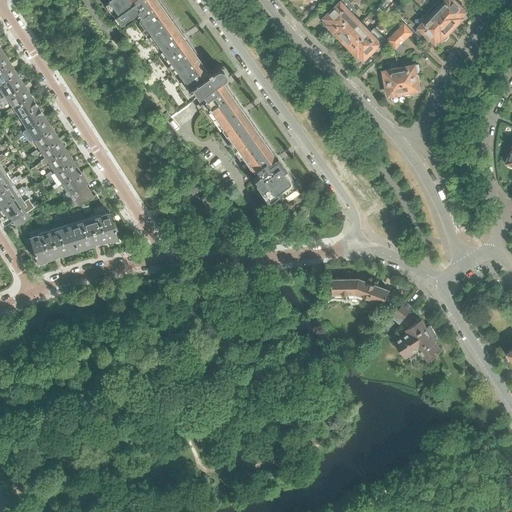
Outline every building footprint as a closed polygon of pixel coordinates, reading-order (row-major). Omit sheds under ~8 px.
[(142,7),(137,0),(108,0),(117,13),(114,15),(119,22),(136,11),(142,7)] [(184,35),(158,0),(137,0),(142,7),(136,11),(139,15),(138,16),(163,51),(164,50),(184,35)] [(334,31),(352,15),(356,10),(354,8),(355,6),(348,0),(342,0),(335,8),(333,8),(330,11),(330,12),(323,20),(322,22),(326,26),(328,25),(334,31)] [(466,11),(460,6),(460,4),(458,2),(456,2),(454,0),(445,0),(439,7),(457,24),(463,18),(462,16),(466,11)] [(457,24),(439,7),(430,17),(448,34),(452,30),(454,29),(456,27),(457,25),(457,24)] [(189,88),(166,57),(165,55),(167,54),(164,50),(163,51),(138,16),(139,15),(136,11),(119,22),(115,25),(122,35),(115,39),(135,67),(133,69),(148,90),(151,88),(171,116),(198,97),(190,87),(189,88)] [(448,34),(430,17),(426,13),(418,21),(417,20),(415,23),(417,25),(417,26),(420,28),(418,29),(419,30),(418,31),(424,37),(426,34),(437,45),(442,40),(443,41),(446,40),(448,38),(449,35),(448,34)] [(342,41),(361,24),(352,15),(334,31),(338,34),(338,37),(342,41)] [(414,32),(404,23),(399,28),(409,37),(414,32)] [(352,50),(375,29),(374,29),(370,33),(361,24),(342,41),(346,45),(348,46),(352,50)] [(409,37),(399,28),(395,31),(400,36),(405,41),(409,37)] [(375,49),(383,41),(381,39),(379,41),(376,38),(380,34),(375,29),(352,50),(358,56),(359,58),(361,60),(363,61),(370,54),(372,54),(374,52),(375,51),(375,49)] [(391,45),(400,36),(395,31),(387,40),(391,45)] [(210,72),(197,53),(184,35),(164,50),(167,54),(165,55),(166,57),(189,88),(190,87),(198,97),(202,94),(203,96),(210,92),(224,82),(223,81),(225,80),(226,78),(227,76),(227,74),(226,72),(225,70),(223,68),(221,67),(219,67),(216,67),(214,68),(210,72)] [(396,50),(402,44),(405,41),(400,36),(391,45),(389,47),(393,51),(395,49),(396,50)] [(399,53),(405,47),(402,44),(396,50),(399,53)] [(0,68),(9,63),(2,52),(0,53),(0,68)] [(0,84),(16,74),(9,63),(0,68),(0,84)] [(418,80),(419,79),(419,75),(417,74),(416,70),(419,70),(418,65),(407,67),(407,64),(400,66),(400,68),(404,93),(406,93),(408,94),(410,93),(412,91),(417,90),(417,91),(420,90),(422,90),(422,88),(423,87),(422,85),(421,85),(419,84),(418,80)] [(404,93),(400,68),(384,71),(384,72),(381,72),(382,76),(385,76),(386,81),(385,82),(385,85),(387,87),(389,96),(397,94),(399,95),(402,95),(403,93),(404,93)] [(5,97),(23,85),(16,74),(0,84),(0,90),(1,90),(5,96),(5,97)] [(264,138),(243,109),(224,82),(210,92),(203,96),(204,98),(203,99),(208,106),(205,108),(204,107),(199,110),(215,132),(214,133),(229,154),(249,141),(253,146),(264,138)] [(30,96),(23,85),(5,97),(5,96),(1,99),(0,99),(0,103),(2,102),(4,104),(8,101),(12,107),(30,96)] [(20,118),(37,107),(37,106),(33,99),(32,99),(30,96),(12,107),(15,112),(15,111),(20,118)] [(26,129),(44,117),(42,115),(43,114),(38,107),(37,107),(20,118),(24,125),(26,129)] [(34,141),(52,128),(44,117),(26,129),(31,137),(29,139),(24,143),(26,146),(32,142),(31,142),(34,141)] [(41,151),(59,139),(52,128),(34,141),(41,151)] [(298,188),(285,169),(264,138),(253,146),(249,141),(229,154),(245,176),(255,169),(258,173),(257,174),(257,175),(253,178),(269,201),(279,193),(283,198),(296,189),(298,188)] [(48,162),(66,150),(59,139),(41,151),(45,158),(40,161),(41,163),(35,166),(37,169),(48,163),(48,162)] [(55,173),(73,161),(66,150),(48,162),(48,163),(55,173)] [(63,184),(80,172),(80,171),(79,172),(73,161),(55,173),(52,174),(51,175),(57,184),(52,186),(54,189),(62,184),(63,184)] [(89,191),(85,185),(88,182),(82,172),(81,173),(80,172),(63,184),(67,191),(65,193),(70,201),(74,200),(89,191)] [(0,192),(14,184),(22,178),(20,175),(16,177),(15,176),(11,179),(7,173),(0,177),(0,192)] [(0,204),(1,206),(20,194),(21,195),(29,189),(26,186),(23,188),(22,186),(17,189),(14,184),(0,192),(0,204)] [(78,206),(92,196),(89,191),(74,200),(78,206)] [(28,212),(39,205),(37,201),(32,204),(31,203),(26,205),(20,195),(21,195),(20,194),(1,206),(1,207),(1,208),(4,214),(5,213),(8,218),(10,217),(13,221),(28,212)] [(16,227),(31,217),(28,212),(13,221),(16,227)] [(117,237),(115,230),(115,229),(116,228),(114,221),(112,221),(109,212),(102,215),(101,213),(99,214),(100,216),(92,218),(91,216),(87,217),(88,220),(71,225),(70,222),(68,223),(77,249),(100,242),(108,239),(109,240),(116,238),(115,237),(117,237)] [(77,249),(68,223),(66,224),(67,226),(50,231),(50,229),(49,229),(46,230),(47,232),(39,235),(38,233),(36,233),(37,235),(30,237),(32,246),(30,247),(32,254),(34,254),(34,256),(35,255),(37,262),(38,261),(39,262),(46,260),(45,259),(77,249)] [(383,309),(389,291),(390,291),(391,290),(359,279),(333,279),(333,283),(332,283),(332,286),(333,286),(333,294),(335,294),(335,295),(341,295),(342,294),(349,294),(350,299),(353,299),(353,300),(353,302),(354,303),(356,303),(357,302),(358,301),(359,299),(362,300),(363,298),(365,296),(378,301),(376,306),(383,309)] [(398,325),(413,308),(405,301),(391,318),(398,325)] [(393,313),(400,305),(396,302),(389,309),(393,313)] [(434,339),(438,337),(430,325),(427,327),(420,317),(415,320),(417,322),(411,326),(410,325),(406,328),(409,333),(396,341),(401,349),(400,350),(403,356),(405,355),(406,357),(419,349),(425,358),(427,357),(430,360),(437,356),(434,352),(440,348),(434,339)]
